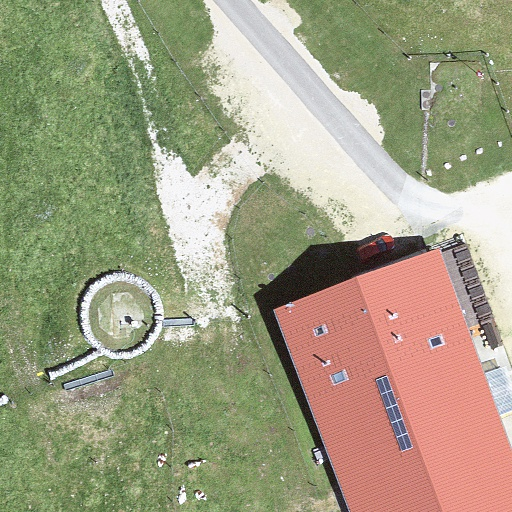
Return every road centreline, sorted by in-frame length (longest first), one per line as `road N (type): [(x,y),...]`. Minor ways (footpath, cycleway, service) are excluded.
road 1 (unclassified): [(229,0),(394,185)]
road 2 (track): [(394,185),(423,207),(511,230)]
